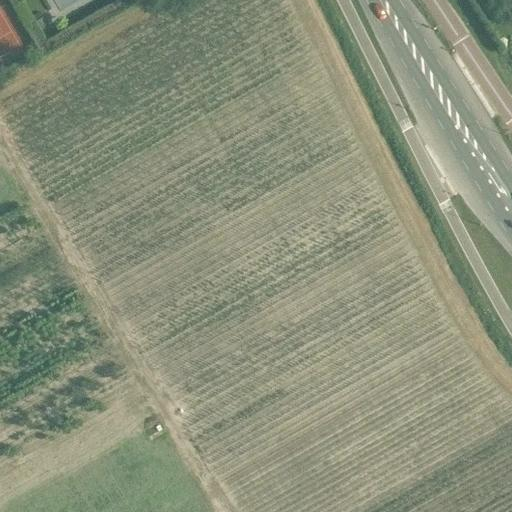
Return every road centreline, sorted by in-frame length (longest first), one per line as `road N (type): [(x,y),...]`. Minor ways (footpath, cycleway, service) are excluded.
road 1 (primary): [(511,206),(382,0)]
road 2 (unclassified): [(438,0),(511,111)]
